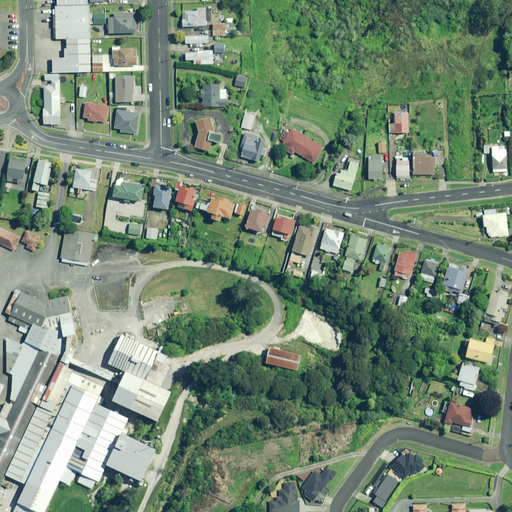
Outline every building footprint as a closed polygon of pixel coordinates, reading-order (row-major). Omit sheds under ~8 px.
[(88,0),(58,0),(59,10),(88,9),(88,0)] [(183,27),(206,26),(206,21),(210,21),(209,7),(197,8),(197,11),(182,12),(183,27)] [(89,42),(88,9),(59,10),(56,10),(56,42),(66,42),(89,42)] [(135,33),(135,13),(114,13),(114,18),(108,18),(108,33),(135,33)] [(225,31),(225,24),(213,24),(213,35),(231,36),(231,31),(225,31)] [(208,43),(208,36),(185,36),(185,46),(202,47),(202,43),(208,43)] [(89,62),(89,42),(66,42),(67,62),(89,62)] [(120,49),(120,46),(112,46),(112,58),(113,58),(113,65),(135,66),(136,50),(120,49)] [(193,60),(193,64),(208,64),(212,64),(212,51),(203,51),(203,53),(185,53),(186,60),(193,60)] [(103,55),(92,55),(93,72),(103,72),(103,55)] [(89,73),(89,62),(67,62),(55,62),(55,74),(89,73)] [(133,76),(116,75),(115,102),(133,102),(133,76)] [(247,79),(237,76),(234,85),(245,88),(247,79)] [(61,128),(60,84),(54,84),(54,90),(44,90),(45,129),(61,128)] [(228,99),(220,99),(220,85),(204,84),(204,89),(201,89),(201,98),(203,98),(203,106),(227,107),(228,99)] [(88,118),(87,121),(96,122),(96,120),(105,121),(108,106),(85,103),(83,117),(88,118)] [(138,113),(116,111),(114,128),(120,129),(120,132),(136,134),(138,113)] [(255,115),(245,113),(241,127),(251,130),(255,115)] [(408,113),(394,113),(394,123),(389,123),(389,133),(408,133),(408,113)] [(222,134),(213,132),(210,118),(196,121),(198,131),(194,147),(209,151),(212,141),(220,143),(222,134)] [(290,132),(285,130),(279,139),(284,142),(282,145),(287,147),(285,151),(292,155),(294,152),(313,163),(323,147),(292,129),(290,132)] [(258,136),(244,132),(239,150),(242,151),(241,156),(259,162),(261,155),(265,156),(267,149),(263,148),(265,141),(257,139),(258,136)] [(493,172),(506,171),(506,150),(504,150),(504,146),(492,146),(493,172)] [(425,152),(414,151),(413,174),(434,175),(435,158),(425,157),(425,152)] [(19,158),(10,157),(6,181),(20,183),(20,179),(23,179),(24,171),(29,171),(30,162),(19,160),(19,158)] [(373,179),(373,181),(377,181),(377,179),(382,179),(382,157),(369,157),(368,179),(373,179)] [(410,159),(397,159),(396,178),(409,178),(410,159)] [(53,164),(38,160),(32,190),(38,191),(40,183),(48,185),(53,164)] [(359,164),(350,161),(347,172),(341,170),(340,174),(336,173),(333,186),(351,191),(359,164)] [(446,164),(437,164),(437,179),(446,179),(446,164)] [(92,171),(76,168),(73,187),(78,188),(77,193),(81,194),(82,189),(96,191),(97,180),(90,179),(92,171)] [(124,199),(124,201),(129,202),(130,200),(141,202),(144,186),(123,182),(122,187),(114,185),(112,197),(124,199)] [(184,184),(177,182),(175,189),(179,190),(176,202),(179,203),(178,207),(192,211),(197,193),(190,191),(190,189),(183,187),(184,184)] [(172,187),(155,185),(153,195),(155,196),(153,207),(168,210),(172,187)] [(50,194),(39,192),(36,207),(47,209),(50,194)] [(233,213),(235,205),(229,203),(230,200),(218,197),(217,199),(212,198),(210,203),(199,199),(196,208),(213,213),(211,219),(220,221),(222,216),(231,219),(233,213)] [(238,205),(235,214),(243,216),(246,205),(239,203),(238,205)] [(490,235),(490,237),(498,236),(498,237),(508,236),(506,213),(495,214),(495,209),(484,211),(485,216),(483,216),(484,227),(486,226),(487,233),(488,233),(488,235),(490,235)] [(255,210),(255,211),(250,210),(246,228),(261,232),(263,226),(266,226),(269,213),(255,210)] [(82,215),(70,213),(68,223),(80,225),(82,215)] [(294,221),(276,216),(271,235),(281,237),(280,239),(288,242),(294,221)] [(141,225),(129,224),(128,233),(139,235),(141,225)] [(317,229),(300,224),(292,251),(309,256),(317,229)] [(43,234),(28,227),(22,241),(27,243),(26,247),(35,251),(43,234)] [(20,237),(0,228),(0,243),(14,250),(20,237)] [(91,232),(61,228),(57,260),(87,264),(91,232)] [(157,229),(147,228),(146,238),(156,239),(157,229)] [(343,233),(325,228),(320,249),(338,253),(343,233)] [(367,240),(351,235),(345,256),(346,256),(342,269),(351,272),(355,259),(361,261),(367,240)] [(390,248),(377,244),(371,261),(380,264),(379,270),(383,271),(390,248)] [(416,254),(406,251),(405,253),(399,252),(393,275),(407,278),(408,275),(410,276),(416,254)] [(302,256),(292,253),(290,261),(300,263),(302,256)] [(419,279),(433,283),(439,264),(424,260),(419,279)] [(468,269),(459,266),(458,269),(448,266),(442,284),(446,285),(444,290),(453,293),(454,292),(460,294),(468,269)] [(318,272),(312,270),(309,279),(316,281),(318,272)] [(435,290),(422,287),(421,292),(425,293),(424,295),(433,298),(435,290)] [(80,339),(69,294),(44,301),(17,288),(6,312),(10,314),(8,319),(22,326),(20,330),(29,334),(24,345),(7,337),(7,372),(13,374),(11,400),(10,403),(7,402),(0,416),(0,398),(6,385),(0,382),(0,485),(5,474),(29,485),(15,511),(46,511),(61,481),(71,486),(77,472),(80,474),(76,483),(94,491),(106,466),(142,483),(158,450),(122,433),(129,417),(102,405),(106,397),(101,395),(106,385),(67,367),(70,360),(71,358),(72,355),(80,339)] [(187,290),(143,299),(150,336),(194,328),(187,290)] [(506,305),(508,296),(491,292),(483,321),(500,325),(503,312),(505,312),(507,305),(506,305)] [(459,295),(457,303),(459,303),(458,308),(464,310),(467,298),(459,295)] [(407,297),(400,296),(398,306),(404,307),(407,297)] [(122,386),(115,401),(160,422),(174,391),(164,386),(173,367),(167,364),(171,355),(122,333),(108,363),(128,372),(124,381),(123,384),(122,386)] [(495,340),(487,338),(486,343),(470,339),(466,357),(489,363),(495,340)] [(266,345),(263,361),(295,368),(298,352),(266,345)] [(480,368),(462,363),(458,380),(461,381),(459,387),(475,391),(476,386),(475,385),(480,368)] [(205,401),(195,397),(192,403),(202,408),(205,401)] [(473,409),(450,402),(444,423),(451,425),(452,422),(464,426),(463,430),(471,432),(472,428),(471,427),(473,419),(470,418),(473,409)] [(436,459),(422,456),(414,454),(399,456),(388,470),(403,484),(431,473),(436,459)] [(335,474),(327,467),(321,476),(315,472),(302,488),(306,491),(303,495),(313,502),(320,493),(329,480),(330,481),(335,474)] [(378,489),(376,488),(373,493),(377,496),(373,502),(383,508),(387,502),(385,501),(398,481),(386,473),(382,479),(383,480),(378,489)] [(503,478),(497,476),(495,485),(501,487),(503,478)] [(297,483),(284,483),(284,490),(279,490),(279,497),(276,497),(276,501),(270,501),(269,511),(299,511),(300,500),(297,500),(297,483)]
